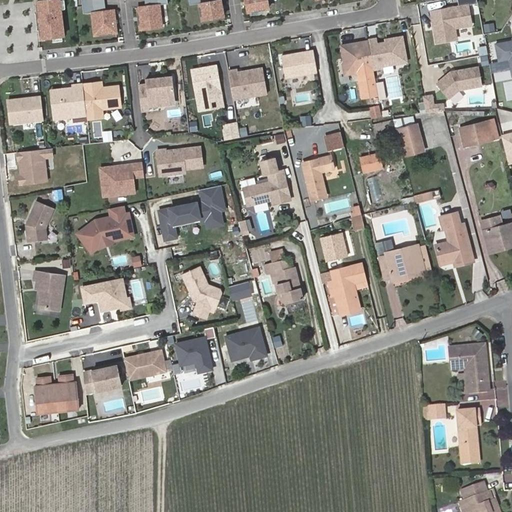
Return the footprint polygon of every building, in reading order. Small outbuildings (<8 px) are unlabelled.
[(64,36),(59,0),(45,0),(37,1),(38,10),(43,9),(45,29),(40,30),(41,38),(64,36)] [(81,0),(83,14),(92,13),(90,0),(81,0)] [(106,11),(104,0),(90,0),(92,13),(106,11)] [(269,10),(267,0),(245,0),(248,14),(269,10)] [(224,18),(221,2),(214,3),(200,5),(203,22),(224,18)] [(145,7),(138,7),(140,30),(162,27),(159,5),(145,7)] [(469,27),(465,8),(429,14),(434,45),(454,41),(452,30),(469,27)] [(106,11),(92,13),(95,35),(116,32),(114,10),(106,11)] [(495,30),(493,23),(482,25),(483,32),(495,30)] [(511,75),(511,39),(494,43),(497,60),(507,59),(511,76),(511,75)] [(404,66),(399,40),(395,41),(399,67),(404,66)] [(399,67),(395,41),(388,42),(389,45),(375,48),(373,42),(365,44),(370,71),(371,74),(380,72),(380,70),(399,67)] [(370,71),(365,44),(338,49),(343,77),(370,71)] [(314,75),(310,54),(278,60),(282,81),(314,75)] [(220,100),(214,67),(190,72),(195,104),(220,100)] [(477,69),(448,73),(434,86),(446,100),(456,91),(480,87),(477,69)] [(265,96),(260,70),(235,74),(234,72),(226,73),(231,102),(265,96)] [(174,103),(171,78),(144,81),(145,85),(138,86),(141,113),(149,112),(148,106),(174,103)] [(511,80),(502,82),(506,101),(511,99),(511,80)] [(121,108),(119,87),(102,89),(92,90),(91,84),(83,86),(88,121),(104,119),(102,110),(121,108)] [(82,117),(78,86),(68,87),(68,91),(46,93),(50,121),(82,117)] [(432,112),(429,95),(420,97),(423,112),(432,112)] [(44,122),(41,98),(7,103),(11,126),(44,122)] [(234,105),(223,106),(224,119),(235,118),(234,105)] [(379,117),(377,105),(367,107),(369,119),(379,117)] [(301,126),(312,124),(310,113),(299,115),(301,126)] [(488,121),(460,128),(465,146),(492,139),(488,121)] [(395,126),(402,153),(423,148),(415,122),(395,126)] [(223,145),(238,142),(235,128),(221,130),(223,145)] [(324,136),(328,151),(344,147),(340,132),(324,136)] [(511,132),(501,135),(506,154),(511,152),(511,132)] [(101,145),(110,144),(109,133),(100,134),(101,145)] [(284,133),(275,134),(275,142),(285,142),(284,133)] [(446,147),(451,163),(457,161),(452,145),(446,147)] [(394,147),(380,150),(382,159),(389,157),(390,164),(397,162),(394,147)] [(167,153),(158,154),(163,179),(187,175),(187,171),(204,168),(201,149),(167,155),(167,153)] [(55,150),(21,154),(24,186),(51,183),(48,159),(56,158),(55,150)] [(379,154),(361,159),(364,172),(382,168),(379,154)] [(331,156),(302,163),(311,198),(325,195),(320,173),(334,170),(331,156)] [(272,186),(253,190),(257,207),(277,202),(278,207),(293,203),(286,173),(280,174),(276,160),(263,163),(267,179),(270,178),(272,186)] [(138,196),(136,181),(146,179),(144,166),(102,173),(107,201),(138,196)] [(366,178),(374,203),(384,200),(376,175),(366,178)] [(68,199),(67,189),(59,190),(60,199),(68,199)] [(206,193),(209,206),(165,214),(168,229),(211,221),(212,224),(213,231),(227,229),(225,215),(230,214),(225,190),(206,193)] [(253,209),(257,207),(253,190),(248,192),(253,209)] [(433,201),(431,194),(414,198),(416,206),(433,201)] [(50,230),(59,210),(42,203),(31,227),(33,244),(52,242),(50,230)] [(130,209),(117,211),(118,220),(105,222),(88,235),(99,250),(112,241),(135,236),(130,209)] [(457,213),(440,217),(443,229),(445,229),(448,242),(436,245),(441,265),(453,262),(454,267),(474,262),(464,224),(460,225),(457,213)] [(361,215),(352,218),(355,230),(364,227),(361,215)] [(211,221),(168,229),(171,243),(182,241),(180,230),(212,224),(211,221)] [(243,224),(246,234),(253,233),(251,222),(243,224)] [(511,223),(483,231),(489,252),(511,246),(511,223)] [(340,233),(320,238),(326,262),(346,257),(340,233)] [(424,271),(419,247),(418,245),(385,253),(385,257),(379,258),(384,280),(390,279),(391,281),(425,274),(424,271)] [(431,269),(425,245),(419,247),(424,271),(431,269)] [(289,261),(287,251),(274,253),(276,263),(289,261)] [(140,254),(131,256),(133,267),(142,265),(140,254)] [(289,261),(276,263),(278,273),(278,274),(282,294),(286,293),(288,304),(305,300),(298,269),(295,269),(291,270),(289,261)] [(278,273),(276,263),(268,265),(270,275),(278,273)] [(335,294),(340,314),(360,309),(357,298),(353,299),(349,284),(354,283),(367,280),(362,263),(331,271),(333,281),(328,283),(331,295),(335,294)] [(224,293),(212,288),(204,269),(186,277),(197,303),(201,305),(196,317),(209,322),(214,310),(220,312),(225,297),(224,293)] [(62,312),(67,278),(38,273),(36,282),(40,282),(39,290),(45,291),(43,309),(62,312)] [(129,301),(125,282),(85,290),(88,305),(102,302),(105,313),(124,309),(129,301)] [(354,283),(349,284),(353,299),(357,298),(354,283)] [(134,310),(132,301),(129,301),(124,309),(125,311),(134,310)] [(270,358),(263,331),(230,340),(236,363),(254,358),(255,362),(270,358)] [(282,341),(279,331),(273,333),(275,342),(282,341)] [(216,373),(209,341),(180,347),(184,369),(200,365),(202,376),(216,373)] [(486,344),(451,347),(453,368),(466,367),(468,392),(490,390),(489,374),(486,374),(485,369),(488,369),(486,344)] [(165,354),(128,362),(132,382),(169,375),(165,354)] [(120,368),(95,373),(100,394),(125,389),(120,368)] [(95,373),(87,375),(89,396),(100,394),(95,373)] [(81,411),(79,384),(76,384),(75,376),(62,378),(63,385),(54,386),(53,379),(39,380),(40,387),(38,388),(40,415),(81,411)] [(446,416),(444,403),(424,405),(425,419),(446,416)] [(483,418),(482,407),(458,409),(461,444),(479,442),(478,423),(478,418),(483,418)] [(481,460),(479,442),(461,444),(462,461),(481,460)] [(480,482),(464,489),(467,496),(468,499),(470,498),(474,507),(471,508),(473,511),(497,511),(494,504),(492,505),(490,500),(492,499),(488,489),(483,491),(480,482)] [(460,499),(465,511),(473,511),(471,508),(474,507),(470,498),(468,499),(467,496),(460,499)]
